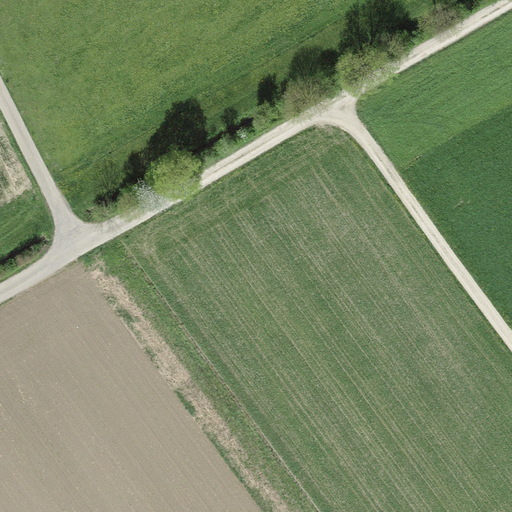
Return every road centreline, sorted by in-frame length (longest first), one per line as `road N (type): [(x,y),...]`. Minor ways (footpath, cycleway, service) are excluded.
road 1 (track): [(77,250),(511,10)]
road 2 (track): [(511,337),(344,108)]
road 3 (residential): [(0,295),(77,250),(0,95)]
